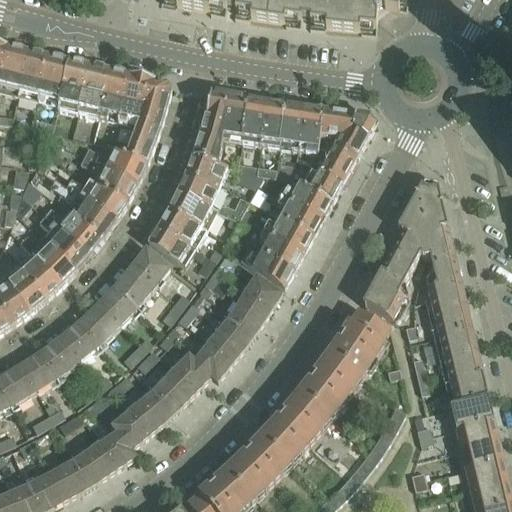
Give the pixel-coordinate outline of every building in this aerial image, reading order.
[(177,11),(194,14),(196,0),(146,0),(162,3),(161,11),(175,13),(176,11),(177,11)] [(196,0),(194,14),(212,18),(211,21),(225,23),(227,13),(238,15),(237,25),(251,27),(251,24),(269,27),(272,0),(196,0)] [(344,35),(346,0),(272,0),(269,27),(287,29),(286,32),(300,34),(301,24),(313,25),(312,35),(326,37),(326,34),(344,35)] [(407,0),(346,0),(344,35),(362,37),(362,40),(377,41),(378,23),(378,22),(379,19),(376,16),(384,10),(386,13),(407,17),(410,3),(407,2),(407,0)] [(0,130),(14,132),(15,124),(0,122),(0,102),(0,99),(10,55),(0,52),(0,130)] [(10,55),(0,99),(20,104),(30,60),(10,55)] [(20,104),(40,109),(51,65),(30,60),(20,104)] [(40,109),(60,114),(71,70),(51,65),(40,109)] [(60,115),(80,120),(90,74),(71,70),(60,114),(60,115)] [(80,120),(101,125),(113,79),(90,74),(80,120)] [(132,83),(113,79),(101,125),(120,129),(132,83)] [(120,129),(139,134),(150,87),(132,83),(120,129)] [(128,163),(148,173),(157,152),(173,97),(169,91),(156,89),(150,87),(139,134),(128,163)] [(224,147),(230,103),(218,100),(212,105),(208,120),(202,142),(195,162),(220,172),(222,158),(224,147)] [(230,103),(224,147),(244,150),(251,106),(230,103)] [(251,106),(244,150),(263,153),(270,110),(268,109),(251,106)] [(288,112),(270,110),(263,153),(282,156),(288,112)] [(282,156),(301,159),(307,115),(288,112),(282,156)] [(307,115),(301,159),(320,162),(323,142),(326,117),(307,115)] [(323,142),(343,145),(347,138),(351,138),(356,137),(358,122),(326,117),(323,142)] [(347,138),(343,145),(339,151),(360,162),(377,131),(373,124),(358,122),(356,137),(351,138),(347,138)] [(44,159),(53,164),(60,150),(50,144),(44,159)] [(323,180),(343,192),(360,162),(339,151),(323,180)] [(91,155),(86,164),(139,192),(148,173),(128,163),(109,154),(105,163),(91,155)] [(188,181),(227,198),(235,178),(220,172),(195,162),(188,181)] [(92,188),(128,210),(139,192),(86,164),(82,171),(96,179),(92,188)] [(240,179),(252,180),(259,181),(260,173),(241,170),(240,177),(240,179)] [(259,181),(266,183),(278,184),(279,176),(260,173),(259,181)] [(279,176),(278,184),(292,187),(293,179),(279,176)] [(14,193),(26,195),(28,179),(17,177),(14,193)] [(266,183),(259,181),(252,180),(246,191),(258,197),(266,183)] [(315,180),(307,194),(334,210),(343,192),(323,180),(321,183),(315,180)] [(180,200),(218,218),(240,229),(251,208),(241,204),(235,216),(225,212),(225,213),(221,212),(227,198),(188,181),(188,182),(180,200)] [(68,183),(63,191),(117,228),(128,210),(92,188),(86,196),(68,183)] [(71,219),(105,245),(117,228),(63,191),(56,186),(51,194),(63,201),(77,211),(71,219)] [(425,294),(453,415),(490,406),(438,190),(425,188),(399,235),(404,238),(364,311),(398,330),(405,315),(400,312),(404,305),(399,302),(420,262),(423,263),(425,264),(428,264),(431,264),(437,291),(425,294)] [(285,195),(280,203),(324,227),(334,210),(307,194),(303,192),(298,201),(285,195)] [(11,213),(19,214),(22,201),(12,200),(11,213)] [(180,200),(173,218),(208,237),(218,218),(180,200)] [(289,218),(284,227),(315,244),(324,227),(280,203),(276,210),(289,218)] [(52,216),(46,223),(91,262),(105,245),(71,219),(65,226),(52,216)] [(173,218),(162,234),(197,256),(208,237),(173,218)] [(46,248),(77,278),(91,262),(46,223),(41,229),(53,240),(46,248)] [(261,238),(305,262),(315,244),(284,227),(279,235),(266,228),(261,238)] [(197,256),(162,234),(150,253),(186,275),(194,262),(204,269),(199,277),(207,282),(217,268),(197,256)] [(270,252),(265,261),(296,278),(305,262),(261,238),(257,245),(270,252)] [(77,278),(46,248),(34,261),(62,293),(77,278)] [(132,276),(156,296),(173,275),(149,256),(132,276)] [(34,261),(19,273),(47,306),(62,293),(34,261)] [(296,278),(265,261),(261,269),(248,261),(243,269),(286,296),(296,278)] [(5,285),(31,319),(47,306),(19,273),(5,285)] [(122,288),(115,295),(139,317),(156,296),(132,276),(122,289),(122,288)] [(0,310),(14,331),(31,319),(5,285),(0,278),(0,310)] [(198,369),(212,384),(219,389),(237,368),(247,355),(260,338),(259,337),(283,301),(283,300),(260,285),(231,328),(198,369)] [(200,299),(213,307),(220,298),(206,289),(200,299)] [(98,314),(120,336),(139,317),(115,295),(108,304),(98,314)] [(176,309),(184,315),(190,307),(183,301),(176,309)] [(184,315),(176,309),(164,326),(171,332),(184,315)] [(0,340),(14,331),(0,310),(0,340)] [(179,327),(186,333),(199,316),(192,310),(179,327)] [(79,331),(101,355),(120,336),(98,314),(88,324),(79,331)] [(191,511),(253,511),(263,503),(288,478),(306,458),(323,439),(340,419),(354,400),(367,382),(380,363),(386,354),(383,351),(392,338),(360,319),(352,332),(351,331),(341,348),(332,360),(317,381),(312,388),(303,399),(280,426),(263,444),(246,461),(228,479),(216,489),(202,502),(202,503),(191,511)] [(72,339),(61,347),(80,371),(101,355),(79,331),(72,338),(72,339)] [(166,342),(174,349),(181,340),(173,333),(166,342)] [(407,335),(410,347),(418,345),(415,333),(407,335)] [(174,349),(166,342),(160,351),(167,357),(174,349)] [(136,355),(143,362),(153,351),(147,344),(136,355)] [(80,371),(61,347),(49,356),(40,362),(58,388),(80,371)] [(143,362),(136,355),(124,367),(131,374),(143,362)] [(138,373),(144,379),(160,364),(153,357),(138,373)] [(20,376),(35,402),(58,388),(40,362),(32,368),(20,376)] [(212,384),(198,369),(192,364),(155,401),(116,434),(120,439),(132,458),(143,449),(143,450),(150,444),(166,430),(167,430),(182,416),(182,415),(197,400),(203,394),(212,384)] [(415,367),(418,380),(426,378),(423,366),(415,367)] [(7,383),(0,386),(0,392),(12,415),(32,404),(35,402),(20,376),(7,383)] [(390,378),(391,386),(403,383),(401,376),(390,378)] [(418,380),(420,391),(428,389),(426,378),(418,380)] [(94,392),(100,400),(113,390),(107,382),(94,392)] [(110,396),(117,404),(133,390),(127,382),(110,396)] [(428,389),(420,391),(423,403),(431,401),(428,389)] [(0,420),(12,415),(0,392),(0,420)] [(100,400),(94,392),(81,402),(87,410),(100,400)] [(85,416),(91,424),(109,410),(103,402),(85,416)] [(490,406),(453,415),(446,416),(451,438),(495,427),(490,406)] [(340,511),(345,508),(356,497),(366,485),(375,473),(384,460),(393,447),(400,434),(407,420),(396,414),(389,428),(382,442),(374,455),(364,468),(356,478),(349,487),(338,498),(327,509),(322,511),(340,511)] [(47,424),(52,432),(66,424),(61,416),(47,424)] [(59,432),(64,441),(83,429),(78,421),(59,432)] [(52,432),(47,424),(33,432),(38,441),(52,432)] [(495,427),(451,438),(456,458),(500,448),(495,427)] [(431,434),(418,437),(420,445),(433,442),(431,434)] [(0,511),(59,511),(82,500),(100,490),(100,489),(117,477),(124,473),(124,472),(136,464),(132,458),(120,439),(78,469),(31,494),(0,506),(0,511)] [(31,448),(35,457),(53,448),(48,439),(31,448)] [(0,447),(0,458),(17,451),(13,442),(0,447)] [(433,442),(420,445),(422,454),(435,451),(433,442)] [(35,457),(31,448),(20,454),(25,462),(35,457)] [(500,448),(456,458),(461,479),(505,469),(500,448)] [(505,469),(461,479),(466,500),(510,489),(505,469)] [(415,490),(427,487),(425,479),(413,482),(415,490)] [(416,499),(429,496),(427,487),(415,490),(416,499)] [(511,499),(510,489),(466,500),(468,511),(503,511),(511,510),(511,499)]
